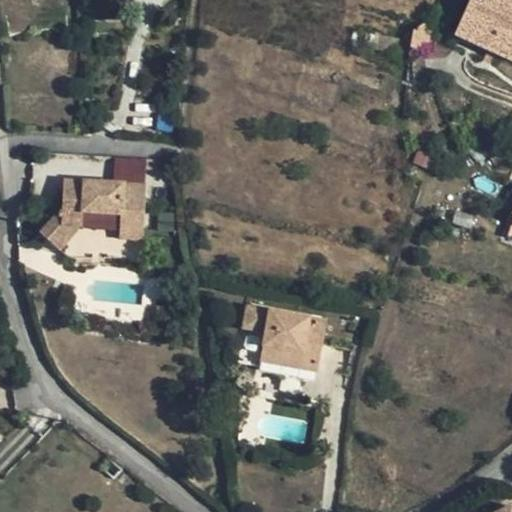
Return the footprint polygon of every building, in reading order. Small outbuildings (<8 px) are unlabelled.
[(511,0),(472,0),(456,37),(511,61),(511,0)] [(412,33),(410,46),(426,50),(432,26),(425,23),(412,32),(412,33)] [(84,84),(84,72),(73,72),(72,84),(84,84)] [(168,158),(147,157),(147,164),(168,166),(168,158)] [(63,180),(63,189),(73,190),(75,181),(63,180)] [(62,226),(81,228),(83,228),(83,213),(122,215),(120,238),(143,239),(146,185),(75,181),(73,190),(63,189),(62,207),(62,226)] [(61,251),(81,228),(62,226),(62,207),(41,233),(61,251)] [(250,307),(318,323),(320,310),(253,295),(250,307)] [(318,323),(250,307),(248,315),(270,320),(265,339),(301,346),(298,357),(316,361),(324,327),(318,325),(318,323)] [(318,323),(325,325),(328,312),(320,310),(318,323)] [(263,349),(298,357),(301,346),(265,339),(263,349)]
